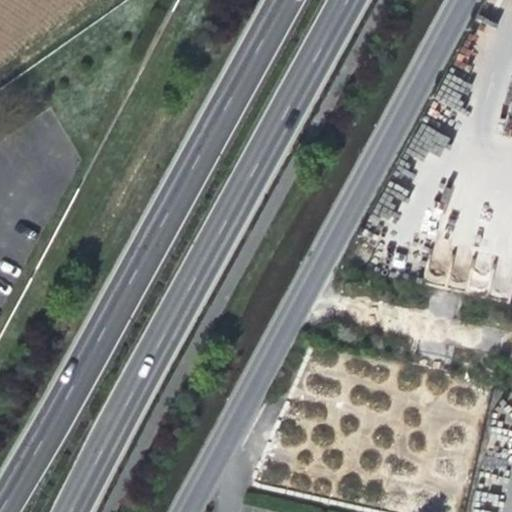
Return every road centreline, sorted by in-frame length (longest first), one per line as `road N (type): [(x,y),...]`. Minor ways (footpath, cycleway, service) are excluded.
road 1 (primary): [(282,0),(0,510)]
road 2 (primary): [(67,511),(341,0)]
road 3 (residential): [(185,511),(459,0)]
